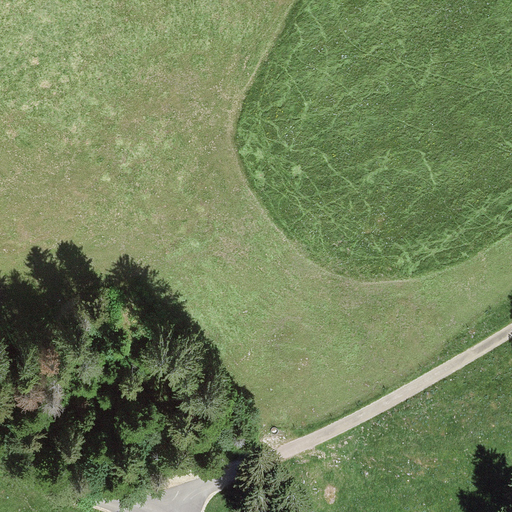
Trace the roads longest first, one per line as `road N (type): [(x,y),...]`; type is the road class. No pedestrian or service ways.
road 1 (unclassified): [(174,511),(191,491),(350,421),(511,331)]
road 2 (unclassified): [(0,456),(41,480),(134,511)]
